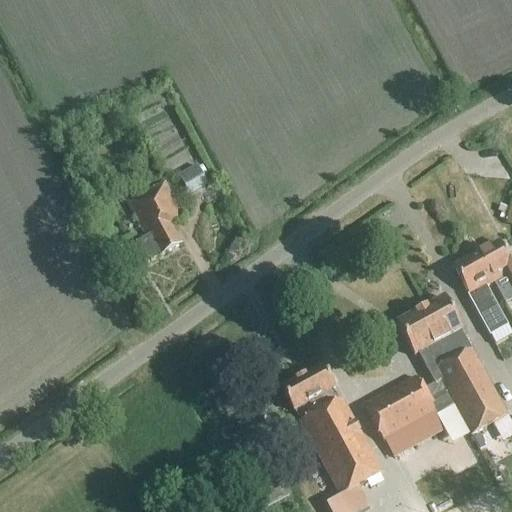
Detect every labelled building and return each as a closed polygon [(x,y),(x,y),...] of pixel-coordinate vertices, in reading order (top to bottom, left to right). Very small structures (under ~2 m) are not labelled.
[(207,183),(195,163),(177,174),(189,195),(207,183)] [(164,184),(127,204),(147,241),(137,246),(147,265),(180,246),(170,227),(183,220),(164,184)] [(511,265),(511,266),(499,244),(478,256),(494,284),(506,278),(511,287),(511,265)] [(494,284),(478,256),(454,269),(469,298),(466,299),(489,340),(507,330),(484,290),(494,284)] [(367,414),(363,416),(375,441),(380,439),(384,445),(436,416),(429,403),(446,393),(471,438),(507,418),(461,333),(462,332),(445,300),(396,326),(414,358),(418,356),(434,385),(423,392),(416,379),(364,408),(367,414)] [(382,476),(341,401),(338,402),(332,392),(335,390),(323,367),(281,390),(293,413),(294,413),(300,423),(299,424),(340,499),(358,489),(382,476)] [(290,495),(279,475),(251,490),(262,510),(290,495)] [(329,511),(366,511),(370,510),(358,489),(340,499),(327,506),(329,511)]
